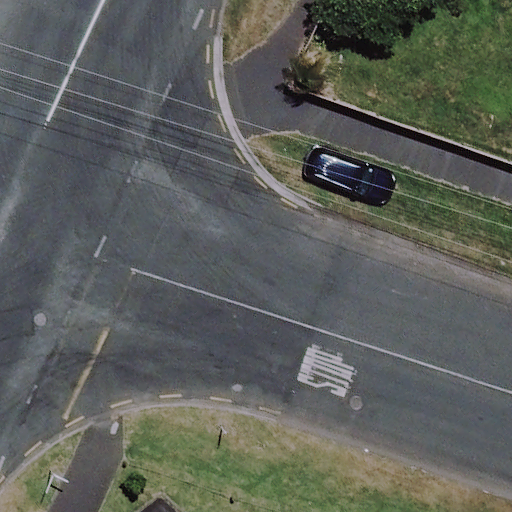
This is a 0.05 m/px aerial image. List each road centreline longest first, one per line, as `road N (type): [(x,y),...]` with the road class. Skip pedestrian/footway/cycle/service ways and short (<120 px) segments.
road 1 (unclassified): [(0,222),(511,397)]
road 2 (tertiary): [(101,0),(0,218)]
